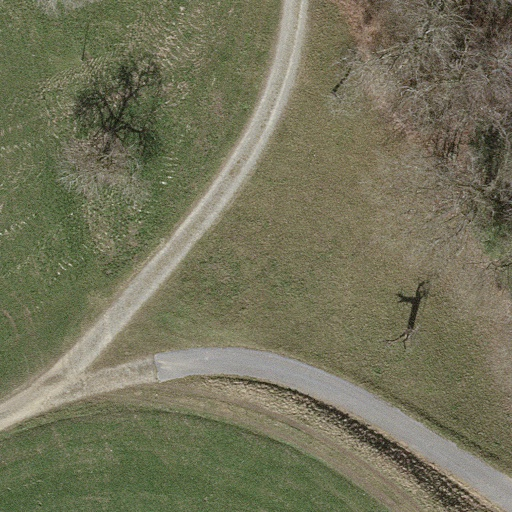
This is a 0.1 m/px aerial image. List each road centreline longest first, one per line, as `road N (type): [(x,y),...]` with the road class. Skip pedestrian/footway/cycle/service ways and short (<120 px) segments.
road 1 (track): [(399,511),(380,491),(243,414),(47,404),(226,362),(354,402),(511,506)]
road 2 (track): [(0,427),(47,404),(218,210),(273,111),(303,0)]
